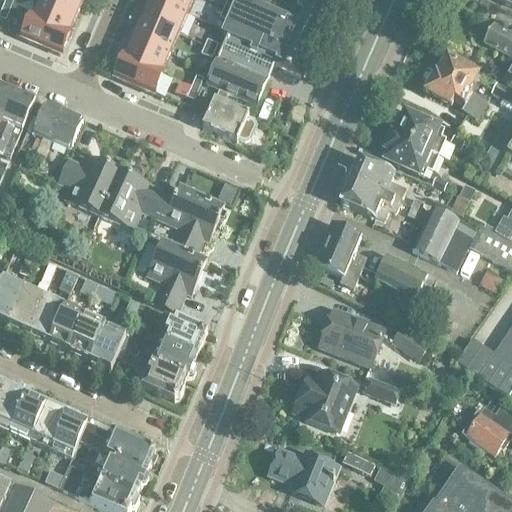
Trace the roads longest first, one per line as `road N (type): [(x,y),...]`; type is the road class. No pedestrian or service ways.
road 1 (primary): [(181,511),(393,0)]
road 2 (residential): [(256,179),(75,96)]
road 3 (residential): [(181,442),(0,359)]
